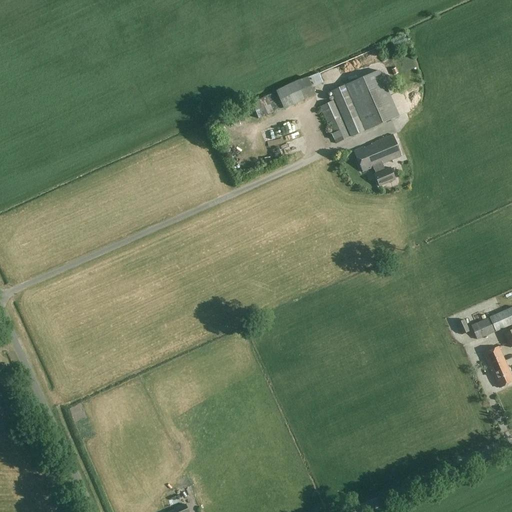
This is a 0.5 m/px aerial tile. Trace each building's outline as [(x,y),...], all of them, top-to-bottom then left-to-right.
[(270,65),(257,68),(259,79),(272,77),(270,65)] [(248,82),(258,80),(256,69),(246,72),(248,82)] [(336,143),(399,117),(380,72),(331,92),(334,100),(319,107),(319,109),(316,110),(323,127),(328,125),(336,143)] [(284,111),(316,96),(308,78),(251,103),(259,119),(273,113),(273,114),(283,109),(284,111)] [(381,165),(383,165),(401,157),(394,136),(373,145),(374,147),(366,150),(365,148),(355,153),(363,173),(373,169),(381,165)] [(288,141),(268,152),(273,162),(293,152),(288,141)] [(247,149),(251,162),(264,159),(261,146),(247,149)] [(381,165),(373,169),(376,175),(374,175),(379,187),(395,180),(390,169),(385,171),(383,165),(381,165)] [(491,308),(498,304),(493,294),(486,298),(491,308)] [(511,308),(471,326),(478,340),(511,325),(511,329),(502,334),(509,349),(511,347),(511,308)] [(462,336),(470,332),(465,320),(456,324),(462,336)] [(511,382),(511,375),(500,348),(485,355),(494,377),(496,377),(501,387),(511,382)] [(175,484),(177,489),(183,488),(186,497),(190,496),(187,481),(175,484)]
